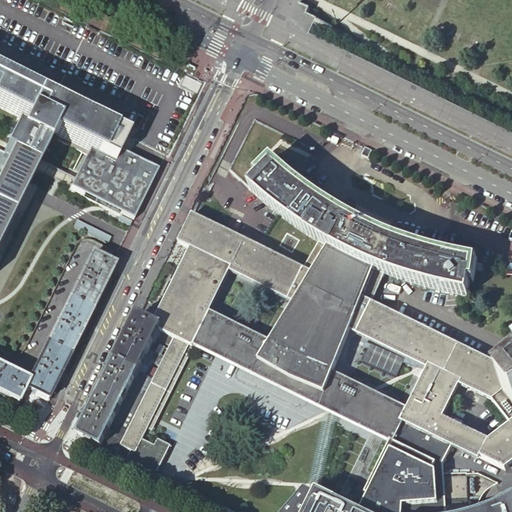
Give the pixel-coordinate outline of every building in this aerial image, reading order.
[(0,245),(37,169),(56,132),(92,151),(73,190),(135,221),(141,208),(161,170),(122,152),(129,136),(82,112),(0,71),(0,245)] [(276,133),(266,128),(257,144),(267,150),(276,133)] [(503,471),(511,463),(511,408),(499,391),(511,381),(511,373),(374,303),(386,274),(412,283),(450,293),(460,295),(470,297),(472,285),(476,285),(478,270),(480,256),(450,249),(423,241),(387,228),(365,218),(351,210),(331,198),(311,184),(289,166),(280,158),(252,187),(264,197),(276,208),(289,218),(308,230),(324,240),(333,246),(314,276),(195,218),(180,248),(187,251),(157,321),(165,326),(161,332),(173,338),(153,379),(134,417),(124,437),(120,445),(133,451),(138,453),(150,428),(154,431),(158,423),(161,418),(193,352),(196,346),(189,343),(191,339),(204,313),(206,310),(226,270),(229,265),(304,303),(278,346),(276,350),(266,366),(290,379),(315,390),(322,373),(324,368),(342,323),(431,368),(409,411),(407,416),(404,421),(452,445),(503,471)] [(66,189),(78,163),(73,160),(60,186),(66,189)] [(37,169),(0,245),(0,254),(41,171),(37,169)] [(69,300),(92,311),(102,291),(116,263),(92,252),(75,288),(73,287),(72,290),(74,291),(69,300)] [(226,270),(206,310),(211,312),(230,272),(292,303),(272,343),(278,346),(304,303),(229,265),(226,270)] [(47,346),(69,357),(80,336),(92,311),(69,300),(52,334),(51,333),(50,336),(51,336),(47,346)] [(211,312),(206,310),(204,313),(191,339),(189,343),(196,346),(251,374),(325,411),(332,414),(392,444),(394,441),(404,421),(407,416),(409,411),(334,374),(324,368),(322,373),(315,390),(290,379),(266,366),(276,350),(278,346),(272,343),(211,312)] [(157,321),(140,313),(135,322),(127,340),(116,360),(142,371),(151,351),(163,356),(168,347),(157,342),(161,332),(165,326),(157,321)] [(404,358),(369,343),(361,361),(396,376),(404,358)] [(29,381),(24,391),(47,403),(51,394),(58,379),(64,368),(69,357),(47,346),(30,379),(28,378),(27,380),(29,381)] [(142,371),(116,360),(109,375),(97,399),(122,411),(142,371)] [(2,371),(0,375),(0,399),(3,401),(4,402),(13,406),(16,408),(24,391),(29,381),(27,380),(16,375),(15,377),(2,371)] [(511,381),(499,391),(511,408),(511,381)] [(78,437),(103,450),(122,411),(97,399),(91,411),(78,437)] [(392,444),(357,511),(446,511),(442,465),(452,445),(404,421),(394,441),(392,444)] [(157,476),(172,446),(159,439),(156,445),(144,440),(138,453),(133,451),(128,462),(157,476)] [(465,470),(442,465),(446,511),(477,511),(478,510),(478,508),(478,505),(479,503),(480,500),(480,499),(481,498),(481,497),(482,496),(482,495),(483,494),(484,493),(487,490),(488,489),(489,487),(492,486),(493,485),(495,484),(497,483),(475,473),(464,470),(465,470)] [(302,493),(286,511),(511,511),(511,500),(506,503),(499,507),(488,511),(355,511),(315,492),(317,493),(316,496),(313,495),(313,494),(313,493),(313,491),(312,491),(312,490),(311,490),(310,490),(309,490),(308,490),(307,491),(306,492),(304,491),(302,493)]
